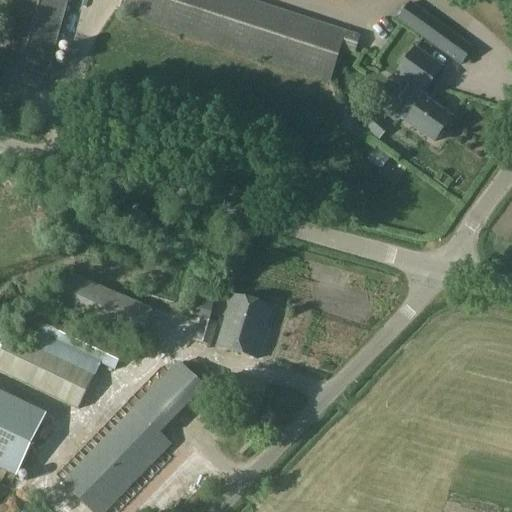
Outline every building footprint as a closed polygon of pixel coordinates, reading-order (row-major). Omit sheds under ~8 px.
[(13,0),(0,47),(0,63),(47,77),(68,0),(13,0)] [(347,31),(255,1),(251,0),(127,0),(123,16),(331,83),(341,50),(347,31)] [(400,23),(461,67),(474,48),(413,4),(400,23)] [(414,49),(395,76),(409,86),(423,96),(425,94),(443,70),(414,49)] [(409,86),(403,95),(412,101),(420,107),(407,125),(435,145),(452,122),(425,102),(429,96),(425,94),(423,96),(409,86)] [(380,170),(390,158),(377,150),(369,161),(380,170)] [(137,347),(153,313),(71,276),(56,310),(137,347)] [(209,322),(216,298),(196,293),(189,316),(209,322)] [(217,348),(258,359),(272,308),(230,297),(217,348)] [(125,350),(53,317),(39,311),(29,332),(115,371),(125,350)] [(200,321),(195,342),(212,346),(217,326),(200,321)] [(94,378),(11,337),(0,360),(0,375),(76,413),(94,378)] [(225,399),(259,408),(265,385),(232,376),(225,399)] [(45,419),(0,397),(0,471),(16,479),(45,419)] [(132,411),(118,425),(60,484),(89,511),(107,511),(170,449),(132,411)] [(230,424),(214,435),(222,446),(238,435),(230,424)] [(186,468),(158,488),(172,507),(200,487),(186,468)]
